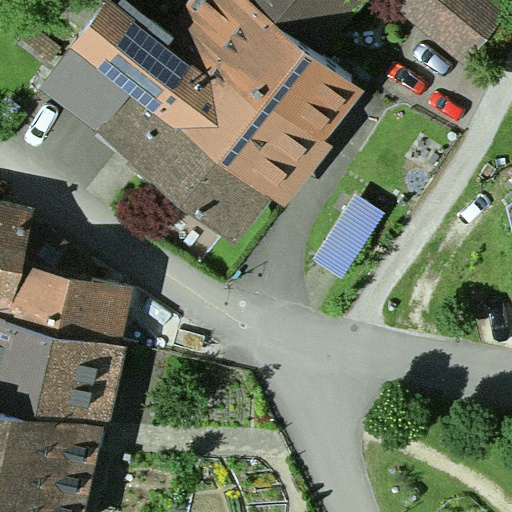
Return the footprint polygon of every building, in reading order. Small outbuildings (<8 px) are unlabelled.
[(251,0),(191,0),(165,31),(125,0),(121,0),(118,6),(110,0),(109,0),(70,47),(130,98),(272,200),(286,209),(332,148),(325,144),(363,92),(320,59),(251,0)] [(355,0),(251,0),(320,59),(364,7),(355,0)] [(500,0),(406,0),(397,11),(465,66),(511,9),(500,0)] [(235,244),(272,200),(130,98),(96,130),(130,160),(127,164),(235,244)] [(384,212),(356,194),(315,258),(343,277),(384,212)] [(0,398),(105,426),(110,428),(128,346),(122,346),(135,286),(90,280),(95,260),(34,215),(36,207),(0,198),(0,398)] [(85,511),(105,426),(0,398),(0,511),(85,511)]
